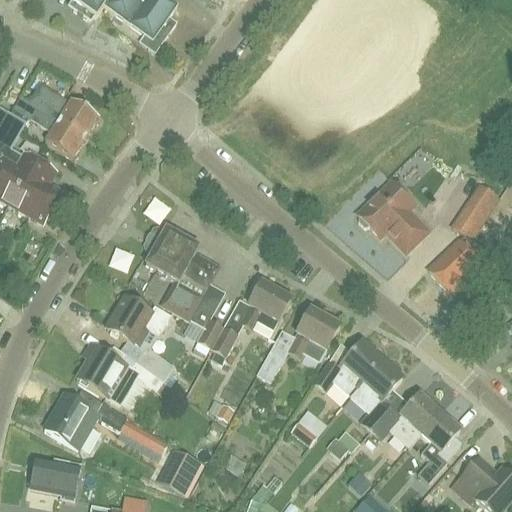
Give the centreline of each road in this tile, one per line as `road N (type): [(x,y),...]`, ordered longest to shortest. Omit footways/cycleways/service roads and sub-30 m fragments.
road 1 (unclassified): [(511,424),(166,117)]
road 2 (tertiary): [(0,386),(86,228),(166,117)]
road 3 (tertiary): [(0,40),(105,80),(166,117)]
road 4 (unclassified): [(166,117),(256,0)]
road 5 (unclassified): [(390,0),(484,104)]
